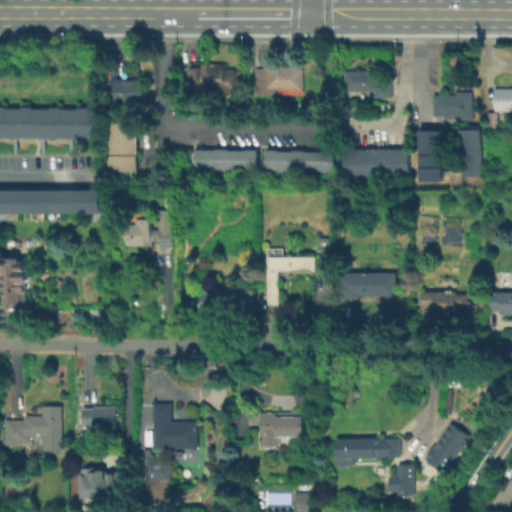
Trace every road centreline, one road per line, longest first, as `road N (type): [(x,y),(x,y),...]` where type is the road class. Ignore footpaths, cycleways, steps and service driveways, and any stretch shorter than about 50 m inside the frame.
road 1 (residential): [(511,346),(0,341)]
road 2 (primary): [(155,11),(0,10)]
road 3 (primary): [(511,12),(392,11)]
